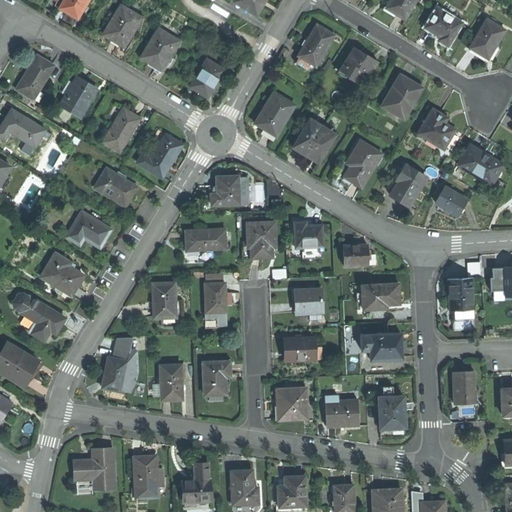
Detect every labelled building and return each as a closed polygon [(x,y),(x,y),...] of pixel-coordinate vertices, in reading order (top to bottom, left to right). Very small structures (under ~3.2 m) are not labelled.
[(58,0),(55,5),(60,8),(64,0),(58,0)] [(64,0),(60,8),(69,13),(78,19),(89,0),(64,0)] [(235,0),(235,1),(258,14),(264,3),(266,0),(235,0)] [(394,0),(389,9),(399,15),(407,20),(419,0),(394,0)] [(131,4),(128,10),(142,18),(145,12),(131,4)] [(118,42),(125,46),(142,18),(128,10),(123,7),(106,36),(118,42)] [(437,8),(426,29),(432,32),(441,37),(439,41),(449,47),(463,23),(437,8)] [(479,53),(488,58),(495,45),(498,47),(507,31),(487,20),(471,49),(479,53)] [(311,63),(315,66),(334,35),(325,29),(315,23),(296,55),(311,63)] [(152,63),(163,69),(180,40),(158,28),(142,57),(152,63)] [(341,72),(357,81),(364,70),(373,76),(381,63),(367,54),(356,47),(341,72)] [(307,69),(311,63),(296,55),(293,60),(307,69)] [(17,89),(34,99),(53,65),(37,56),(27,73),(17,89)] [(201,91),(210,96),(224,70),(208,60),(193,87),(201,91)] [(383,105),(405,118),(422,88),(412,82),(401,75),(383,105)] [(61,104),(81,116),(97,89),(88,84),(77,77),(61,104)] [(266,130),(276,136),(294,105),(274,93),(256,124),(266,130)] [(105,140),(123,151),(143,119),(134,113),(124,108),(105,140)] [(4,120),(0,127),(0,137),(5,140),(10,131),(36,146),(45,130),(11,109),(4,120)] [(420,135),(446,150),(458,129),(447,123),(450,119),(442,114),(435,110),(420,135)] [(310,156),(322,164),(338,135),(313,120),(296,148),(310,156)] [(138,162),(163,177),(173,160),(184,143),(160,129),(154,139),(160,143),(152,157),(144,153),(138,162)] [(355,182),(364,187),(383,155),(360,141),(349,159),(356,162),(347,177),(355,182)] [(467,172),(494,187),(507,165),(484,153),(472,146),(462,163),(470,168),(467,172)] [(0,183),(11,165),(0,159),(0,183)] [(109,196),(125,206),(132,195),(137,185),(106,166),(96,184),(111,193),(109,196)] [(403,202),(413,207),(429,177),(407,166),(403,174),(398,172),(393,181),(400,185),(394,197),(403,202)] [(239,175),(219,175),(219,183),(219,192),(213,192),(212,192),(212,203),(239,203),(239,200),(247,200),(247,177),(239,177),(239,175)] [(451,210),(462,216),(470,200),(448,188),(440,204),(451,210)] [(83,209),(68,234),(83,242),(87,235),(103,245),(108,236),(113,227),(83,209)] [(306,222),(296,223),(297,247),(306,247),(306,251),(323,250),(323,245),(325,245),(324,225),(315,226),(315,222),(306,222)] [(279,223),(250,223),(250,243),(255,243),(255,258),(264,258),(275,257),(275,246),(279,246),(279,223)] [(227,228),(188,229),(188,238),(188,249),(228,247),(227,228)] [(360,246),(347,247),(347,265),(372,265),(372,246),(360,246)] [(57,252),(43,275),(59,285),(61,283),(67,287),(65,290),(73,294),(79,284),(85,273),(69,264),(71,260),(57,252)] [(469,261),(469,275),(482,275),(482,261),(469,261)] [(495,299),(511,297),(511,264),(492,266),(495,299)] [(474,276),(451,277),(451,294),(452,309),(475,308),(474,276)] [(228,280),(207,280),(207,309),(210,309),(210,315),(228,315),(228,296),(228,280)] [(177,281),(153,282),(154,298),(154,315),(178,314),(177,281)] [(402,281),(362,281),(362,306),(389,306),(389,302),(402,301),(402,290),(402,281)] [(333,284),(325,285),(325,296),(333,296),(333,284)] [(298,296),(298,308),(325,308),(325,296),(325,285),(298,285),(298,296)] [(15,304),(22,308),(31,294),(24,290),(19,291),(15,300),(15,304)] [(52,327),(59,330),(63,323),(67,316),(31,294),(22,308),(37,317),(35,320),(51,329),(52,327)] [(46,337),(51,329),(35,320),(31,328),(46,337)] [(402,331),(361,331),(361,346),(369,346),(369,355),(402,355),(402,342),(402,331)] [(287,348),(287,358),(325,357),(325,343),(317,343),(317,335),(287,335),(287,348)] [(137,336),(120,336),(115,358),(109,357),(103,386),(117,389),(132,391),(140,371),(140,349),(135,349),(134,345),(137,336)] [(0,352),(0,368),(24,383),(30,373),(36,363),(24,356),(27,352),(7,340),(0,352)] [(233,360),(205,360),(206,392),(218,392),(228,391),(227,373),(233,373),(233,360)] [(185,363),(162,364),(163,383),(155,383),(156,394),(164,394),(164,400),(175,400),(186,399),(185,363)] [(479,370),(455,370),(455,386),(455,402),(479,402),(479,396),(479,387),(479,370)] [(511,383),(503,383),(503,415),(511,414),(511,383)] [(385,384),(385,394),(395,393),(395,384),(385,384)] [(309,386),(279,386),(279,403),(279,417),(310,416),(309,386)] [(341,392),(327,392),(327,424),(344,424),(359,424),(359,398),(341,398),(341,392)] [(13,401),(0,393),(0,421),(6,412),(13,401)] [(381,394),(381,425),(407,425),(407,409),(407,393),(395,393),(385,394),(381,394)] [(104,448),(95,448),(95,461),(75,462),(76,478),(96,477),(96,490),(116,490),(115,447),(104,448)] [(145,457),(134,457),(134,488),(160,487),(159,482),(166,482),(166,468),(157,469),(157,456),(145,457)] [(210,463),(196,463),(197,481),(190,481),(185,481),(185,502),(214,502),(214,480),(210,480),(210,463)] [(242,469),(233,470),(234,504),(262,503),(261,487),(256,487),(255,469),(242,469)] [(281,485),(282,505),(307,505),(309,505),(308,475),(296,476),(286,476),(286,485),(281,485)] [(336,485),(336,511),(345,511),(358,511),(357,484),(346,484),(336,485)] [(160,497),(160,487),(134,488),(135,497),(160,497)] [(388,491),(377,491),(377,511),(403,511),(403,490),(388,491)] [(432,503),(424,502),(423,511),(446,511),(446,503),(432,503)]
